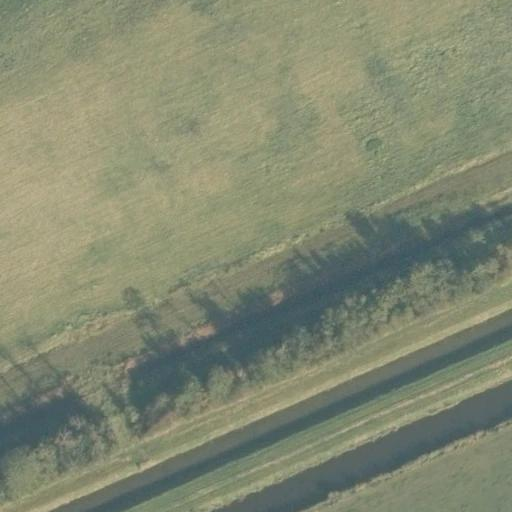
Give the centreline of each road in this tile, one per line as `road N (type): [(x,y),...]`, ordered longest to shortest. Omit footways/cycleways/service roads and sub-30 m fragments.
road 1 (track): [(511,155),(0,382)]
road 2 (track): [(159,511),(511,359)]
